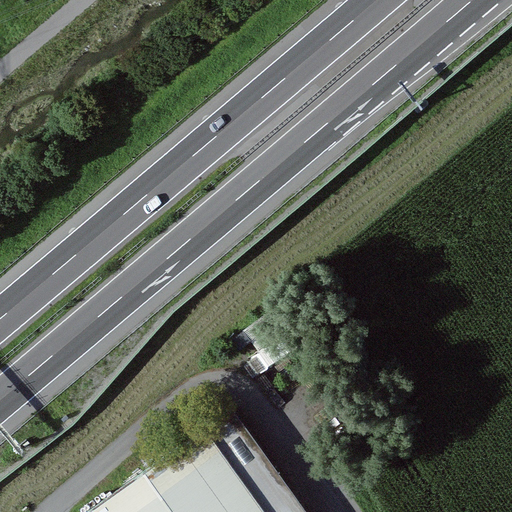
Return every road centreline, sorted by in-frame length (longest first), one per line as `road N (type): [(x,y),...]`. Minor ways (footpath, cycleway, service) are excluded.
road 1 (motorway): [(0,402),(476,0)]
road 2 (motorway): [(382,0),(0,323)]
road 3 (residential): [(335,511),(263,405),(223,385),(59,511)]
